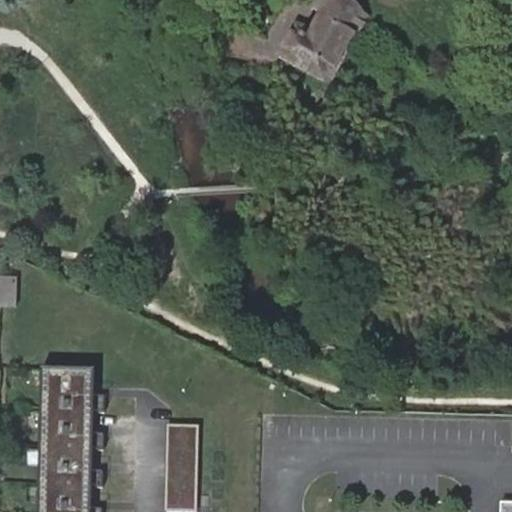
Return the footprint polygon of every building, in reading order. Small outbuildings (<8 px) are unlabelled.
[(330,81),(353,40),(354,37),(346,32),(357,13),(334,0),(328,0),(310,32),(296,24),(280,52),(330,81)] [(17,278),(0,277),(0,305),(16,306),(17,278)] [(95,397),(96,371),(42,369),(39,511),(102,511),(103,510),(93,509),(93,489),(103,489),(104,472),(94,472),(94,452),(104,452),(105,435),(95,434),(95,414),(105,414),(105,397),(95,397)] [(198,511),(200,426),(167,426),(165,511),(198,511)] [(511,511),(511,502),(499,502),(499,511),(511,511)]
